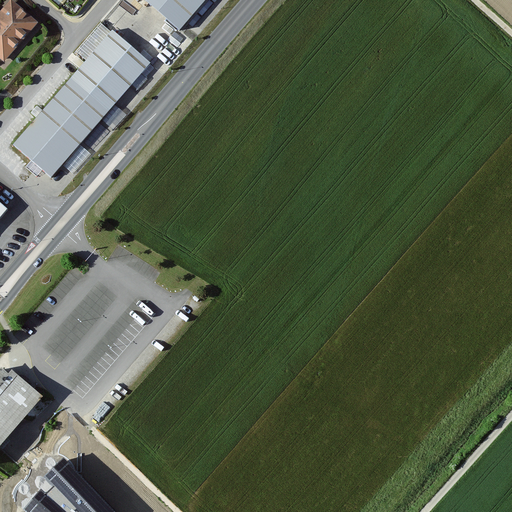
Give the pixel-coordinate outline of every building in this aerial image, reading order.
[(9,0),(0,11),(0,57),(5,62),(40,20),(15,0),(9,0)] [(209,0),(146,0),(182,31),(209,0)] [(152,62),(113,29),(16,147),(55,179),(152,62)] [(0,215),(8,205),(0,198),(0,215)] [(9,375),(0,367),(0,449),(15,433),(46,397),(14,369),(9,375)] [(113,511),(64,459),(46,476),(79,511),(113,511)] [(66,511),(42,490),(25,510),(27,511),(66,511)]
